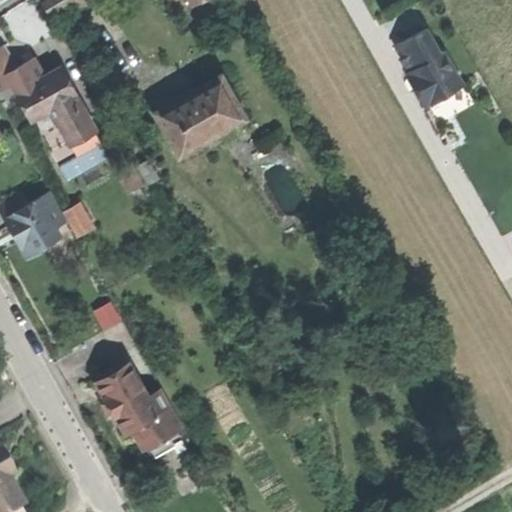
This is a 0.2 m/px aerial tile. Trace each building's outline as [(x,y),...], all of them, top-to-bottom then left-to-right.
[(48,0),(44,2),(40,5),(50,20),(84,0),(48,0)] [(410,84),(420,103),(442,92),(444,96),(464,86),(447,53),(441,56),(427,30),(412,38),(398,45),(416,81),(410,84)] [(0,86),(11,80),(16,89),(41,75),(29,55),(15,63),(3,42),(0,43),(0,86)] [(41,75),(16,89),(30,114),(47,105),(67,140),(91,126),(57,66),(41,75)] [(225,72),(156,112),(181,159),(251,117),(225,72)] [(45,175),(19,189),(27,203),(52,190),(45,175)] [(19,189),(0,199),(0,212),(8,227),(14,224),(21,237),(15,240),(23,255),(46,242),(45,234),(51,238),(57,234),(57,227),(56,223),(67,217),(52,190),(27,203),(19,189)] [(11,233),(15,240),(21,237),(14,224),(8,227),(11,233)] [(131,361),(98,378),(115,409),(125,429),(130,426),(142,420),(152,440),(184,423),(164,386),(149,394),(131,361)] [(141,446),(152,440),(142,420),(130,426),(141,446)] [(0,504),(18,495),(4,470),(0,461),(0,504)] [(0,511),(9,511),(24,505),(18,495),(0,504),(0,511)]
